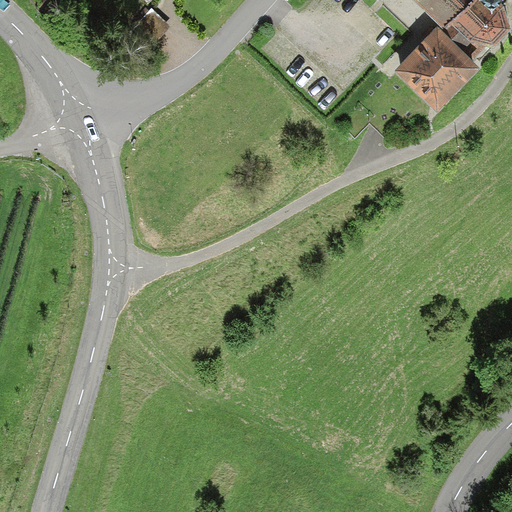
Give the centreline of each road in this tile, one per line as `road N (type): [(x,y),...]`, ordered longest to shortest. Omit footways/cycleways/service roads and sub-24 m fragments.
road 1 (track): [(112,270),(170,265),(236,242),(364,167),(423,145),(467,120),(511,62)]
road 2 (tertiary): [(81,120),(104,194),(112,270),(48,511)]
road 3 (unclassified): [(262,0),(190,76),(81,120)]
road 4 (tertiary): [(0,10),(41,54),(81,120)]
